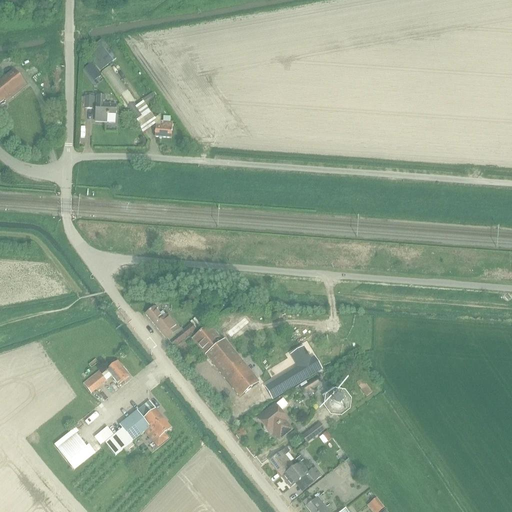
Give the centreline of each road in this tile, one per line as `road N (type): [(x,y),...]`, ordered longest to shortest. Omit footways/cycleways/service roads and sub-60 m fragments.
road 1 (unclassified): [(511,182),(66,155)]
road 2 (residential): [(511,287),(96,263)]
road 3 (residential): [(287,511),(96,263)]
road 4 (unclassified): [(66,155),(69,0)]
